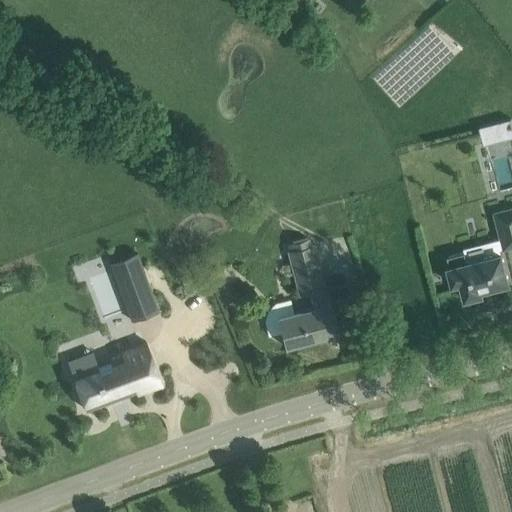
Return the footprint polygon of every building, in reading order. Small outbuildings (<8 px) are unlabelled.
[(0,32),(0,59),(57,97),(69,78),(0,32)] [(511,123),(511,118),(501,121),(506,139),(511,136),(511,123)] [(511,206),(493,211),(501,242),(502,249),(511,247),(511,206)] [(110,233),(101,236),(104,246),(113,243),(110,233)] [(66,260),(73,282),(108,271),(97,236),(50,250),(54,264),(66,260)] [(337,333),(314,244),(311,245),(309,237),(287,243),(289,250),(287,251),(299,296),(312,292),(315,306),(278,316),(286,346),(337,333)] [(492,256),(468,262),(465,251),(448,256),(450,266),(449,267),(453,284),(461,282),(466,299),(483,294),(482,290),(510,283),(502,253),(503,253),(502,249),(501,242),(489,245),(492,256)] [(157,308),(136,253),(111,262),(132,317),(157,308)] [(122,353),(71,372),(86,409),(136,390),(137,393),(162,384),(146,341),(121,350),(122,353)]
